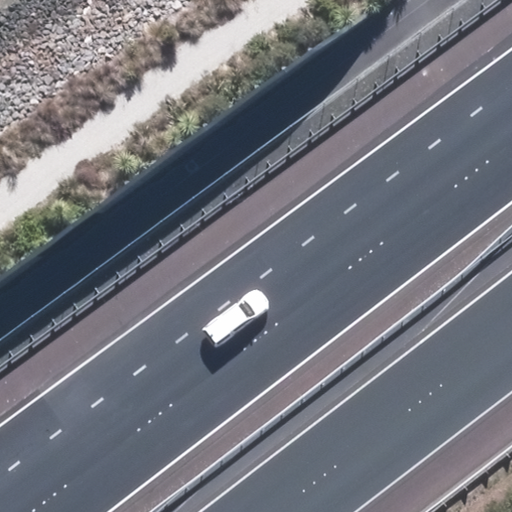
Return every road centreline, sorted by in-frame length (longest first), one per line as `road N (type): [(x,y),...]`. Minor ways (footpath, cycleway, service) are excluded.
road 1 (motorway): [(0,496),(462,180)]
road 2 (motorway): [(30,511),(462,180)]
road 3 (motorway): [(511,328),(270,511)]
